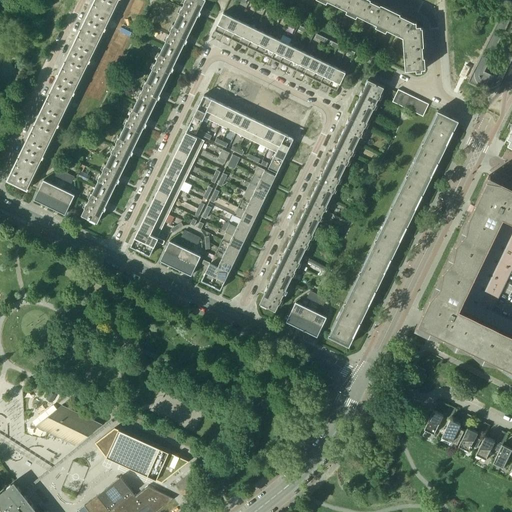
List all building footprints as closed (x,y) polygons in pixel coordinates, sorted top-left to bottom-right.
[(119,0),(94,0),(85,19),(106,29),(119,0)] [(184,0),(176,19),(192,27),(205,0),(184,0)] [(326,0),(348,10),(352,0),(326,0)] [(371,0),(352,0),(348,10),(375,24),(384,6),(371,0)] [(384,6),(375,24),(403,37),(416,26),(416,21),(384,6)] [(214,31),(222,35),(231,17),(223,13),(214,31)] [(239,21),(231,17),(222,35),(230,39),(239,21)] [(106,29),(85,19),(70,51),(90,61),(106,29)] [(179,54),(192,27),(176,19),(162,46),(179,54)] [(230,39),(238,43),(247,25),(239,21),(230,39)] [(255,29),(247,25),(238,43),(247,47),(255,29)] [(416,26),(403,37),(405,70),(416,69),(422,68),(425,68),(424,54),(425,53),(425,49),(423,49),(421,25),(416,26)] [(255,51),(264,33),(255,29),(247,47),(255,51)] [(272,37),(264,33),(255,51),(263,55),(272,37)] [(271,59),(280,40),(272,37),(263,55),(271,59)] [(288,44),(280,40),(271,59),(279,63),(288,44)] [(287,67),(296,48),(288,44),(279,63),(287,67)] [(149,74),(165,82),(179,54),(162,46),(149,74)] [(304,52),(296,48),(287,67),(295,71),(304,52)] [(90,61),(70,51),(54,83),(75,93),(90,61)] [(303,75),(312,56),(304,52),(295,71),(303,75)] [(320,60),(312,56),(303,75),(311,78),(320,60)] [(320,82),(328,64),(320,60),(311,78),(320,82)] [(337,68),(328,64),(320,82),(328,86),(337,68)] [(328,86),(336,90),(345,72),(337,68),(328,86)] [(152,110),(165,82),(149,74),(135,102),(152,110)] [(368,79),(354,107),(370,114),(383,87),(368,79)] [(75,93),(54,83),(39,115),(59,125),(75,93)] [(396,92),(395,95),(392,101),(398,104),(404,92),(398,89),(396,92)] [(410,95),(404,92),(398,104),(400,105),(404,107),(410,95)] [(203,95),(195,112),(204,116),(212,99),(203,95)] [(416,98),(410,95),(404,107),(410,110),(416,98)] [(423,101),(416,98),(410,110),(416,113),(423,101)] [(212,99),(204,116),(203,117),(204,117),(211,121),(220,103),(212,99)] [(429,104),(423,101),(416,113),(422,116),(429,104)] [(138,138),(152,110),(135,102),(122,130),(138,138)] [(220,103),(211,121),(219,125),(228,107),(220,103)] [(236,110),(228,107),(219,125),(227,129),(236,110)] [(354,107),(350,116),(340,135),(356,142),(370,114),(354,107)] [(235,133),(244,114),(236,110),(227,129),(235,133)] [(442,153),(455,125),(458,120),(440,111),(424,144),(442,153)] [(204,116),(195,112),(187,129),(196,133),(204,117),(203,117),(204,116)] [(252,118),(244,114),(235,133),(244,137),(252,118)] [(59,125),(39,115),(23,147),(44,157),(59,125)] [(252,118),(244,137),(252,141),(261,122),(252,118)] [(269,126),(261,122),(252,141),(260,145),(269,126)] [(269,126),(260,145),(268,148),(277,130),(269,126)] [(138,138),(122,130),(108,158),(125,166),(138,138)] [(285,134),(277,130),(268,148),(275,152),(276,152),(277,151),(285,134)] [(186,131),(181,140),(200,149),(204,140),(186,132),(186,131)] [(285,134),(277,151),(285,155),(293,138),(285,134)] [(340,135),(327,163),(343,170),(356,142),(340,135)] [(200,149),(181,140),(178,148),(196,157),(200,149)] [(424,144),(408,176),(426,185),(442,153),(424,144)] [(8,179),(28,189),(44,157),(23,147),(10,174),(8,179)] [(178,148),(174,156),(192,165),(196,157),(178,148)] [(277,172),(285,155),(277,151),(276,152),(275,152),(268,168),(277,172)] [(192,165),(174,156),(170,164),(188,173),(192,165)] [(111,194),(125,166),(108,158),(95,186),(111,194)] [(329,198),(343,170),(327,163),(313,190),(329,198)] [(188,173),(170,164),(166,172),(184,181),(188,173)] [(257,166),(253,175),(271,184),(276,174),(275,174),(275,175),(257,166)] [(56,175),(61,178),(64,171),(59,168),(56,175)] [(90,176),(79,170),(77,175),(88,180),(90,176)] [(64,171),(61,178),(66,180),(69,173),(64,171)] [(166,172),(162,180),(180,189),(184,181),(166,172)] [(69,173),(66,180),(72,183),(75,176),(69,173)] [(253,175),(249,183),(267,192),(271,184),(253,175)] [(471,351),(483,361),(498,364),(499,364),(511,373),(511,336),(511,338),(457,312),(459,307),(457,306),(446,301),(449,294),(464,301),(465,297),(461,296),(494,227),(484,222),(489,211),(500,216),(502,212),(511,217),(511,186),(489,175),(415,328),(429,335),(439,337),(444,338),(456,348),(471,351)] [(426,185),(408,176),(392,207),(411,217),(426,185)] [(54,185),(44,180),(35,199),(45,204),(54,185)] [(176,197),(180,189),(162,180),(158,188),(176,197)] [(249,183),(245,191),(263,200),(267,192),(249,183)] [(65,190),(54,185),(45,204),(55,209),(65,190)] [(111,194),(95,186),(81,214),(97,222),(111,194)] [(176,197),(158,188),(154,197),(172,205),(176,197)] [(75,194),(65,190),(55,209),(65,214),(75,194)] [(313,190),(300,218),(316,226),(329,198),(313,190)] [(245,191),(241,199),(260,208),(263,200),(245,191)] [(154,197),(150,205),(168,214),(172,205),(154,197)] [(241,199),(237,207),(256,216),(260,208),(241,199)] [(150,205),(150,206),(146,213),(165,222),(168,214),(150,205)] [(237,207),(233,215),(252,224),(256,216),(237,207)] [(392,207),(376,239),(395,249),(411,217),(392,207)] [(146,213),(142,221),(161,230),(165,222),(146,213)] [(233,215),(229,223),(248,232),(252,224),(233,215)] [(303,254),(316,226),(300,218),(286,246),(303,254)] [(161,230),(142,221),(138,229),(148,234),(157,238),(157,237),(161,230)] [(229,223),(226,231),(244,240),(248,232),(229,223)] [(140,250),(148,234),(138,229),(130,245),(140,250)] [(185,229),(181,236),(187,238),(190,232),(185,229)] [(226,231),(222,239),(240,248),(244,240),(226,231)] [(195,234),(190,232),(187,238),(192,241),(195,234)] [(157,238),(148,234),(140,250),(150,255),(156,241),(162,244),(164,241),(157,237),(157,238)] [(200,237),(195,234),(192,241),(197,244),(200,237)] [(222,239),(218,247),(236,256),(240,248),(222,239)] [(395,249),(376,239),(360,271),(380,281),(395,249)] [(180,246),(170,241),(161,260),(171,265),(180,246)] [(180,246),(171,265),(181,270),(190,250),(180,246)] [(286,246),(273,274),(289,282),(303,254),(286,246)] [(218,247),(214,256),(232,264),(236,256),(218,247)] [(200,255),(190,250),(181,270),(191,275),(200,255)] [(228,273),(228,272),(232,264),(214,256),(210,263),(210,264),(219,268),(228,273)] [(309,260),(308,262),(320,268),(321,264),(305,256),(304,258),(309,260)] [(211,284),(219,268),(210,264),(210,263),(203,260),(201,263),(208,266),(201,280),(211,284)] [(220,289),(228,273),(219,268),(211,284),(220,289)] [(365,313),(380,281),(360,271),(344,303),(365,313)] [(276,310),(289,282),(273,274),(259,302),(276,310)] [(316,293),(310,290),(307,297),(312,300),(316,293)] [(316,293),(312,300),(318,302),(321,296),(316,293)] [(327,298),(321,296),(318,302),(323,305),(327,298)] [(306,307),(296,302),(287,321),(297,326),(306,307)] [(349,345),(365,313),(344,303),(329,335),(349,345)] [(316,311),(306,307),(297,326),(307,331),(316,311)] [(326,316),(316,311),(307,331),(317,336),(326,316)] [(389,364),(400,369),(404,361),(393,356),(389,364)] [(419,375),(418,378),(424,381),(427,375),(424,373),(426,369),(417,365),(414,373),(419,375)] [(51,402),(56,395),(51,391),(46,399),(51,402)] [(102,424),(62,405),(35,426),(75,445),(102,424)] [(445,416),(450,419),(456,408),(450,405),(445,416)] [(424,429),(434,434),(443,415),(433,410),(424,429)] [(462,425),(467,427),(473,416),(468,413),(462,425)] [(461,423),(451,418),(441,437),(451,442),(452,441),(457,444),(464,430),(459,427),(461,423)] [(479,433),(485,436),(490,425),(485,422),(479,433)] [(469,451),(471,445),(477,448),(481,439),(475,437),(478,432),(468,427),(459,446),(469,451)] [(161,482),(189,461),(114,428),(95,443),(106,457),(161,482)] [(496,442),(502,444),(507,433),(502,430),(496,442)] [(476,454),(486,459),(495,440),(485,435),(476,454)] [(493,462),(503,467),(511,449),(511,448),(502,444),(493,462)] [(88,504),(86,506),(90,511),(156,511),(174,498),(148,486),(135,496),(133,493),(133,492),(121,476),(87,503),(88,504)] [(0,492),(0,505),(3,510),(5,511),(39,511),(24,493),(15,481),(0,492)]
